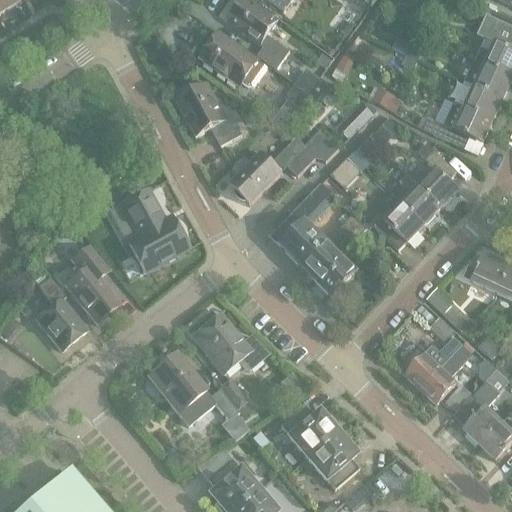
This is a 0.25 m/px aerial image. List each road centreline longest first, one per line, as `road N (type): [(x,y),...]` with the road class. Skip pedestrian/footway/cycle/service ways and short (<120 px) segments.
road 1 (residential): [(0,454),(238,263)]
road 2 (residential): [(341,369),(492,210),(511,168)]
road 3 (residential): [(238,263),(111,37)]
road 4 (residential): [(484,511),(341,369)]
road 5 (residential): [(341,369),(238,263)]
road 6 (residential): [(0,106),(111,37)]
